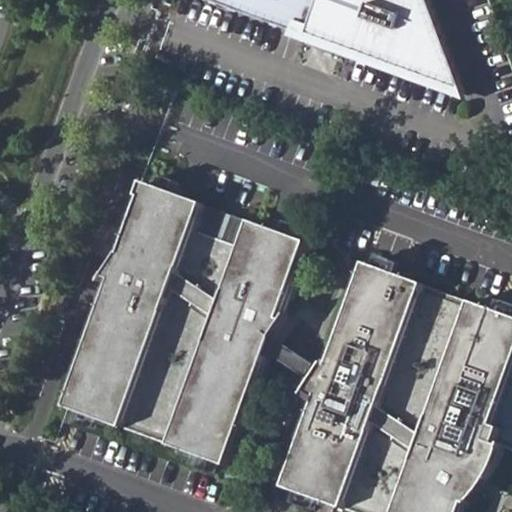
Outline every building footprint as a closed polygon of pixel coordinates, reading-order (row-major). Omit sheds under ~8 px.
[(206,0),(206,1),(308,34),(306,40),(340,55),(342,50),(466,94),(430,0),(206,0)] [(466,94),(342,50),(340,55),(469,100),(466,94)] [(114,285),(66,412),(232,473),(278,349),(281,341),(284,336),(293,326),(286,324),(315,248),(149,185),(143,203),(147,203),(127,256),(105,283),(114,285)] [(511,321),(371,269),(334,370),(330,374),(321,385),(309,399),(320,407),(287,493),(340,511),(467,511),(470,507),(474,510),(480,501),(489,488),(506,457),(511,459),(511,321)] [(278,349),(321,385),(330,374),(284,336),(281,341),(278,349)] [(480,501),(488,507),(496,492),(489,488),(480,501)]
